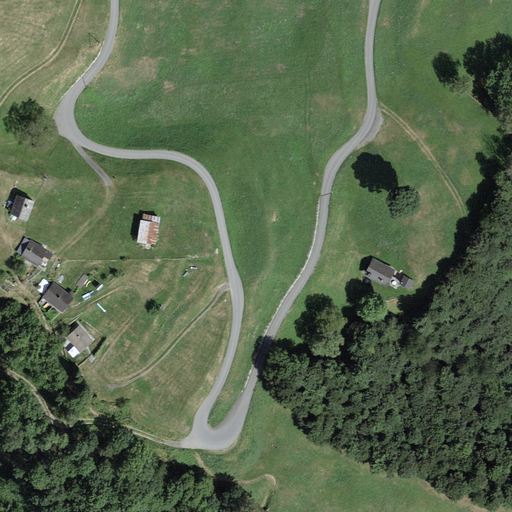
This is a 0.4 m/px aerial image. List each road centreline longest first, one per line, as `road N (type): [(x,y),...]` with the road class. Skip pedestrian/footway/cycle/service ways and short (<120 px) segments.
road 1 (unclassified): [(376,0),(370,118),(333,166),(306,276),(275,323),(240,410),(215,439),(200,423),(228,359),(237,300),(207,177),(172,153),(81,141),(67,124),(71,96),(107,49),(115,0)]
road 2 (track): [(236,284),(219,291),(149,368),(116,384),(100,378),(97,364),(140,310),(141,288),(125,284),(52,324)]
road 3 (track): [(71,135),(108,196),(45,275),(22,288)]
road 4 (track): [(112,423),(50,415),(0,367)]
road 5 (track): [(79,0),(59,49),(0,101)]
